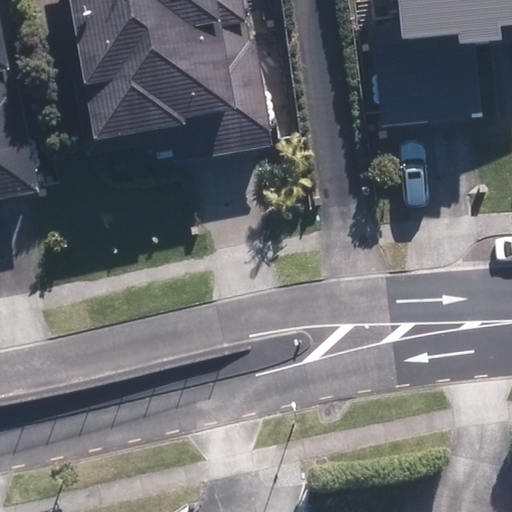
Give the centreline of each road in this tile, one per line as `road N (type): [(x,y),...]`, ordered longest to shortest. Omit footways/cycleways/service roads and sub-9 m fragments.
road 1 (residential): [(365,376),(200,415),(0,445)]
road 2 (residential): [(0,368),(355,300)]
road 3 (residential): [(355,300),(511,307)]
road 4 (residential): [(511,343),(365,376)]
